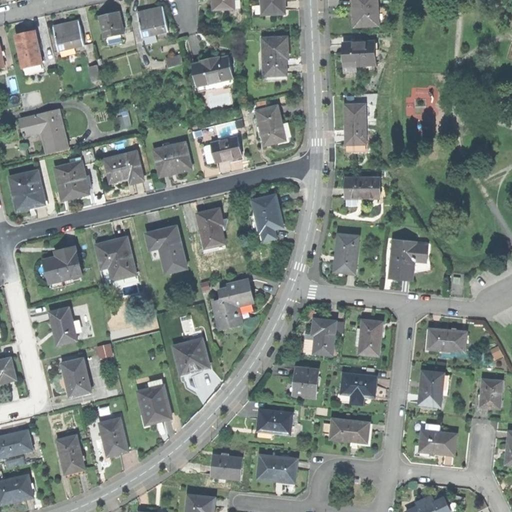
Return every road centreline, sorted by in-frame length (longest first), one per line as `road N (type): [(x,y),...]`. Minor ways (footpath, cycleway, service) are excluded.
road 1 (residential): [(294,287),(249,372),(215,413),(145,473),(70,511)]
road 2 (residential): [(3,239),(316,166)]
road 3 (residential): [(0,412),(41,402),(9,272)]
road 4 (residential): [(409,301),(389,469)]
road 5 (residential): [(311,0),(316,166)]
road 6 (residential): [(316,166),(294,287)]
